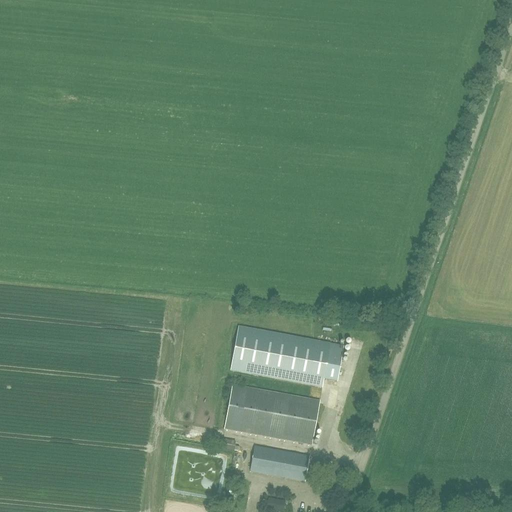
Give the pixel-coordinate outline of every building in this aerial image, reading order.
[(322,388),(323,380),(337,383),(343,347),(238,327),(230,371),(322,388)] [(299,445),(302,446),(302,444),(311,446),(319,402),(232,385),(223,429),(299,444),(299,445)] [(345,409),(346,391),(332,391),(332,408),(345,409)] [(304,482),(308,458),(254,447),(249,472),(304,482)] [(216,490),(217,459),(184,457),(182,488),(216,490)]
